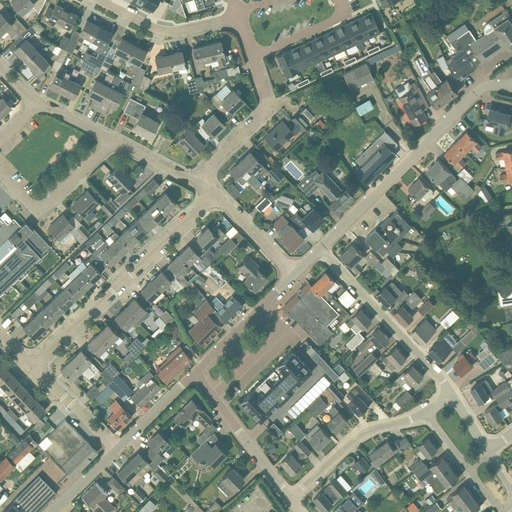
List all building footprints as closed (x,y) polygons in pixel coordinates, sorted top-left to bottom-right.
[(14,0),(12,3),(22,13),(31,5),(39,12),(44,0),(14,0)] [(143,0),(142,3),(152,9),(156,0),(159,0),(163,2),(163,0),(143,0)] [(179,0),(174,0),(170,9),(182,5),(181,3),(179,0)] [(179,0),(181,3),(188,0),(194,0),(197,9),(215,3),(214,0),(179,0)] [(75,15),(64,9),(65,9),(56,4),(53,10),(48,7),(42,19),(52,25),(54,20),(69,28),(76,14),(75,14),(75,15)] [(359,18),(368,38),(380,32),(371,12),(359,18)] [(459,53),(462,50),(464,49),(470,59),(468,61),(473,67),(507,44),(510,48),(511,46),(511,23),(505,12),(491,21),(495,27),(477,40),(469,29),(451,42),(458,52),(459,53)] [(17,31),(21,35),(27,29),(17,18),(16,18),(18,20),(12,25),(1,13),(0,13),(0,33),(5,29),(12,36),(17,31)] [(359,18),(347,24),(356,43),(368,38),(359,18)] [(80,32),(75,29),(65,49),(67,50),(72,52),(78,40),(82,42),(85,35),(92,39),(99,26),(86,20),(80,32)] [(356,43),(347,24),(336,29),(345,49),(356,43)] [(21,35),(8,46),(13,51),(15,49),(26,60),(36,50),(27,40),(36,31),(31,25),(27,29),(21,35)] [(111,33),(99,26),(92,39),(99,42),(96,49),(101,51),(104,45),(105,45),(111,33)] [(58,45),(61,47),(65,49),(75,29),(74,29),(70,38),(64,35),(58,45)] [(336,29),(324,34),(333,54),(345,49),(336,29)] [(324,34),(312,40),(321,60),(333,54),(324,34)] [(124,63),(127,57),(134,44),(122,38),(115,51),(121,54),(118,60),(124,63)] [(312,40),(300,45),(309,65),(321,60),(312,40)] [(220,41),(207,45),(210,59),(218,57),(220,65),(225,63),(223,56),(224,56),(220,41)] [(131,83),(139,87),(144,73),(138,70),(141,64),(139,63),(146,50),(134,44),(127,57),(134,61),(131,67),(134,69),(132,72),(135,74),(131,83)] [(210,59),(207,45),(193,48),(197,63),(197,62),(199,69),(205,68),(203,61),(210,59)] [(309,65),(300,45),(289,51),(288,51),(298,71),(309,65)] [(61,47),(55,60),(61,63),(67,50),(65,49),(61,47)] [(449,66),(456,79),(458,82),(459,81),(459,80),(458,81),(456,79),(473,67),(468,61),(470,59),(464,49),(462,50),(459,53),(458,52),(446,61),(449,66)] [(36,50),(26,60),(36,71),(34,74),(39,78),(52,66),(36,50)] [(286,76),(298,71),(288,51),(288,50),(276,56),(286,76)] [(82,58),(83,58),(96,65),(100,67),(105,56),(98,52),(96,56),(86,51),(82,58)] [(168,54),(172,68),(174,78),(180,77),(178,67),(185,65),(181,51),(168,54)] [(158,71),(172,68),(168,54),(155,57),(158,71)] [(100,67),(107,71),(113,59),(106,55),(100,67)] [(429,74),(432,73),(428,67),(429,64),(424,55),(414,60),(424,78),(433,90),(427,94),(437,107),(448,100),(429,74)] [(449,66),(446,61),(444,55),(438,58),(444,69),(449,66)] [(96,65),(83,58),(80,65),(85,68),(83,72),(90,76),(96,65)] [(343,73),(350,89),(373,78),(366,62),(343,73)] [(56,72),(49,85),(61,91),(70,73),(71,71),(65,68),(62,75),(56,72)] [(213,71),(216,81),(229,74),(227,68),(213,71)] [(435,70),(432,72),(429,74),(448,100),(458,92),(448,79),(443,82),(435,70)] [(95,80),(88,93),(95,96),(90,106),(97,110),(114,75),(108,72),(102,83),(95,80)] [(70,73),(61,91),(73,98),(80,84),(74,81),(76,76),(70,73)] [(144,73),(139,87),(146,90),(152,78),(144,74),(144,73)] [(114,75),(97,110),(104,113),(109,104),(115,107),(122,93),(115,90),(121,78),(114,75)] [(202,76),(194,78),(198,91),(209,85),(208,80),(203,81),(202,76)] [(198,91),(194,78),(187,80),(191,95),(198,91)] [(126,82),(123,90),(128,92),(131,84),(126,82)] [(396,89),(400,97),(410,116),(415,124),(427,118),(423,110),(420,105),(427,101),(419,87),(413,91),(408,82),(396,89)] [(215,94),(209,99),(229,120),(235,114),(232,111),(244,100),(233,89),(232,91),(225,85),(215,94)] [(0,114),(1,116),(11,107),(2,97),(0,98),(0,114)] [(133,128),(150,137),(158,122),(141,113),(145,105),(130,98),(124,111),(138,119),(133,128)] [(493,131),(504,133),(506,127),(508,128),(511,114),(490,109),(486,123),(497,125),(496,130),(494,130),(493,131)] [(294,123),(289,127),(282,121),(265,137),(276,148),(293,132),(295,134),(300,129),(301,131),(310,123),(299,112),(291,120),(294,123)] [(193,126),(203,136),(209,131),(213,135),(224,125),(213,113),(205,121),(202,118),(193,126)] [(320,119),(315,123),(322,130),(326,126),(320,119)] [(187,148),(186,148),(187,150),(188,149),(193,154),(203,145),(196,137),(188,129),(187,131),(181,125),(175,131),(167,138),(173,144),(179,139),(187,148)] [(467,131),(456,142),(466,152),(471,146),(477,152),(482,147),(476,141),(477,141),(467,131)] [(361,165),(356,171),(367,182),(395,154),(391,150),(378,137),(366,149),(356,160),(361,165)] [(466,152),(456,142),(445,153),(454,163),(455,162),(461,168),(466,163),(460,157),(466,152)] [(505,158),(507,166),(511,164),(511,148),(504,150),(504,151),(496,152),(497,159),(505,158)] [(250,152),(240,161),(256,177),(257,179),(267,170),(250,152)] [(428,170),(427,171),(438,183),(439,182),(444,188),(453,180),(455,182),(457,180),(455,178),(456,177),(450,171),(439,159),(433,165),(431,165),(428,169),(428,170)] [(240,161),(231,170),(237,177),(236,178),(239,182),(240,183),(241,184),(243,182),(244,183),(248,179),(251,182),(256,177),(240,161)] [(511,164),(507,166),(508,173),(500,175),(501,182),(509,180),(510,181),(511,180),(511,164)] [(268,171),(277,181),(283,176),(274,165),(268,171)] [(114,199),(120,206),(133,193),(128,187),(135,180),(129,174),(128,175),(119,166),(108,177),(122,191),(114,199)] [(465,167),(458,174),(461,176),(467,182),(473,176),(465,167)] [(298,184),(309,195),(319,186),(333,200),(329,204),(337,212),(353,196),(346,188),(343,191),(337,184),(336,185),(323,171),(320,174),(316,169),(310,175),(308,174),(298,184)] [(455,182),(451,186),(465,200),(474,190),(467,182),(461,176),(457,180),(455,182)] [(434,192),(430,188),(430,187),(420,177),(409,189),(418,199),(422,195),(427,199),(434,192)] [(144,188),(150,194),(160,184),(154,178),(144,188)] [(141,190),(134,197),(138,201),(145,194),(141,190)] [(73,205),(84,217),(99,203),(87,191),(73,205)] [(165,192),(156,201),(166,212),(176,203),(165,192)] [(278,204),(290,209),(294,199),(282,195),(281,195),(280,195),(274,200),(278,204)] [(255,206),(261,212),(272,202),(266,196),(255,206)] [(134,197),(125,205),(129,209),(138,201),(134,197)] [(115,210),(106,201),(101,206),(110,215),(115,210)] [(156,201),(147,209),(157,221),(166,212),(156,201)] [(431,202),(419,214),(426,221),(431,216),(429,215),(437,208),(431,202)] [(125,205),(116,214),(120,218),(129,209),(125,205)] [(290,217),(301,228),(307,223),(312,229),(324,219),(313,207),(307,213),(301,206),(290,217)] [(147,209),(137,218),(148,229),(157,221),(147,209)] [(391,219),(379,231),(376,228),(366,238),(383,255),(387,251),(393,257),(403,247),(397,241),(412,227),(402,217),(403,216),(402,215),(398,210),(390,217),(391,219)] [(483,230),(486,240),(493,238),(504,235),(505,238),(506,238),(508,248),(511,246),(511,212),(502,215),(505,224),(499,226),(498,220),(489,222),(491,228),(483,230)] [(48,228),(60,240),(70,231),(74,227),(74,226),(63,214),(48,228)] [(116,214),(107,223),(111,227),(120,218),(116,214)] [(282,239),(291,249),(303,238),(282,216),(273,225),(284,236),(282,239)] [(0,245),(21,225),(13,218),(8,223),(4,220),(2,221),(0,218),(0,245)] [(137,218),(128,227),(139,238),(148,229),(137,218)] [(21,225),(0,245),(0,292),(39,256),(41,258),(48,251),(46,249),(50,246),(33,228),(32,229),(25,221),(21,225)] [(107,223),(103,227),(109,233),(113,229),(111,227),(107,223)] [(71,233),(81,243),(85,239),(90,234),(81,224),(76,229),(74,227),(70,231),(71,233)] [(197,238),(206,248),(217,237),(220,240),(226,235),(216,225),(211,230),(208,227),(197,238)] [(128,227),(119,236),(129,247),(139,238),(128,227)] [(114,240),(109,245),(120,256),(129,247),(119,236),(115,232),(111,236),(114,240)] [(219,248),(225,255),(237,244),(230,237),(219,248)] [(84,244),(86,246),(93,240),(91,238),(84,244)] [(110,265),(120,256),(109,245),(106,241),(106,242),(105,240),(91,253),(93,254),(100,262),(103,265),(107,261),(110,265)] [(353,243),(341,255),(359,273),(364,268),(361,266),(357,261),(364,254),(353,243)] [(189,245),(179,255),(188,264),(198,254),(189,245)] [(209,248),(203,253),(207,257),(211,263),(218,257),(209,248)] [(371,252),(366,257),(368,259),(374,265),(379,260),(371,252)] [(207,267),(210,264),(211,263),(207,257),(203,253),(198,258),(207,267)] [(100,262),(93,254),(84,263),(87,266),(81,271),(92,282),(102,273),(95,266),(100,262)] [(179,255),(169,264),(178,274),(182,269),(185,272),(191,267),(188,264),(179,255)] [(248,276),(244,280),(255,290),(267,278),(257,268),(259,266),(249,256),(238,267),(248,276)] [(392,273),(393,275),(399,269),(390,260),(384,265),(387,267),(392,273)] [(66,262),(60,267),(64,271),(70,266),(66,262)] [(210,264),(207,267),(204,269),(221,286),(226,281),(223,277),(210,264)] [(64,271),(60,267),(54,273),(58,277),(64,271)] [(387,267),(381,272),(387,278),(392,273),(387,267)] [(81,271),(72,280),(83,291),(92,282),(81,271)] [(161,271),(151,281),(161,290),(171,281),(161,271)] [(312,285),(326,299),(332,294),(327,289),(331,286),(340,295),(345,290),(336,280),(335,281),(331,277),(332,276),(331,275),(330,276),(326,272),(312,285)] [(181,274),(176,279),(184,288),(189,283),(181,274)] [(511,278),(499,290),(502,305),(511,303),(511,278)] [(48,279),(42,285),(46,289),(52,283),(48,279)] [(184,288),(176,279),(171,284),(179,293),(184,288)] [(72,280),(63,289),(73,300),(83,291),(72,280)] [(161,290),(151,281),(141,290),(150,300),(161,290)] [(377,294),(388,306),(396,298),(401,302),(409,294),(404,289),(401,293),(395,287),(397,285),(393,281),(386,287),(386,286),(377,294)] [(326,299),(312,285),(311,284),(286,309),(320,344),(351,315),(334,297),(335,296),(332,294),(326,299)] [(46,289),(42,285),(35,291),(39,295),(46,289)] [(63,289),(54,298),(64,309),(73,300),(63,289)] [(395,313),(405,324),(414,316),(408,310),(421,298),(414,291),(406,299),(408,301),(402,307),(395,313)] [(216,297),(211,302),(219,310),(217,312),(227,322),(243,306),(233,296),(232,297),(227,292),(219,300),(216,297)] [(54,298),(44,307),(55,318),(64,309),(54,298)] [(135,298),(125,308),(140,323),(144,319),(139,315),(145,309),(135,298)] [(189,330),(204,345),(221,327),(212,319),(217,314),(216,313),(217,312),(207,299),(194,312),(200,318),(189,330)] [(430,299),(419,310),(424,315),(434,304),(430,299)] [(27,307),(23,303),(11,314),(15,318),(27,307)] [(44,307),(35,315),(46,326),(55,318),(44,307)] [(140,323),(125,308),(115,317),(126,328),(131,323),(135,327),(140,323)] [(347,323),(351,327),(353,325),(360,332),(372,320),(361,309),(353,317),(353,318),(347,323)] [(166,310),(160,315),(169,324),(175,319),(166,310)] [(441,321),(447,327),(459,316),(453,310),(441,321)] [(46,326),(35,315),(23,327),(34,338),(46,326)] [(169,324),(160,315),(154,321),(163,330),(169,324)] [(412,332),(422,343),(436,330),(427,320),(422,324),(421,324),(412,332)] [(108,324),(98,333),(113,349),(117,345),(113,340),(118,335),(108,324)] [(473,329),(461,340),(466,345),(480,332),(473,324),(470,326),(473,329)] [(363,352),(370,345),(375,341),(381,347),(390,339),(379,328),(371,336),(366,341),(359,348),(363,352)] [(98,333),(88,343),(99,354),(104,348),(109,353),(113,349),(98,333)] [(357,333),(346,343),(352,350),(363,340),(357,333)] [(137,337),(132,342),(141,352),(146,347),(137,337)] [(429,350),(439,361),(453,348),(448,342),(444,338),(439,343),(438,342),(429,350)] [(141,352),(132,342),(127,347),(136,357),(141,352)] [(387,354),(389,356),(383,360),(387,365),(388,364),(394,369),(398,366),(407,358),(396,346),(387,354)] [(511,347),(494,351),(500,359),(505,365),(511,364),(511,347)] [(156,371),(166,382),(191,358),(181,348),(172,356),(170,354),(167,357),(169,359),(156,371)] [(81,350),(71,359),(89,378),(98,369),(90,361),(91,360),(81,350)] [(485,370),(498,358),(492,350),(478,362),(485,370)] [(262,421),(313,371),(293,351),(280,363),(282,365),(277,371),(274,369),(260,383),(263,385),(257,389),(255,387),(242,400),(262,421)] [(340,376),(316,351),(312,355),(335,380),(340,376)] [(372,352),(354,370),(360,376),(378,358),(372,352)] [(460,360),(454,365),(462,375),(473,365),(470,362),(476,357),(472,352),(466,357),(463,353),(458,358),(460,360)] [(81,370),(71,359),(61,369),(71,379),(77,385),(81,380),(76,375),(81,370)] [(376,362),(369,368),(376,376),(383,370),(376,362)] [(0,365),(0,382),(10,372),(2,363),(0,365)] [(110,363),(105,368),(114,377),(119,372),(110,363)] [(395,380),(401,386),(406,381),(411,387),(424,376),(413,365),(405,372),(404,372),(395,380)] [(114,377),(105,368),(100,373),(104,376),(100,380),(106,386),(107,384),(108,383),(114,377)] [(124,399),(130,393),(132,396),(131,396),(141,406),(161,387),(152,377),(153,375),(150,371),(141,379),(136,384),(122,370),(119,372),(114,377),(108,383),(124,399)] [(0,391),(4,396),(8,392),(8,393),(19,382),(10,372),(0,382),(0,391)] [(493,393),(496,398),(511,389),(507,381),(494,390),(487,380),(482,383),(481,382),(471,389),(479,402),(493,393)] [(8,393),(17,402),(28,391),(19,382),(8,393)] [(332,383),(327,387),(330,391),(339,400),(340,401),(345,397),(332,383)] [(95,384),(85,393),(91,399),(101,390),(97,387),(95,384)] [(108,397),(114,392),(107,384),(106,386),(101,390),(108,397)] [(368,406),(360,396),(362,394),(355,387),(347,394),(352,400),(349,403),(359,414),(368,406)] [(511,389),(496,398),(499,403),(496,405),(495,404),(485,411),(493,424),(503,418),(499,411),(511,403),(509,397),(511,395),(511,389)] [(396,401),(402,407),(413,396),(408,390),(396,401)] [(17,402),(26,411),(37,401),(28,391),(17,402)] [(320,395),(307,408),(314,416),(327,403),(320,395)] [(200,422),(205,427),(212,420),(192,399),(174,416),(181,423),(185,427),(197,415),(202,420),(200,422)] [(108,418),(118,429),(131,417),(116,400),(110,406),(115,412),(108,418)] [(37,401),(26,411),(34,420),(38,417),(45,410),(37,401)] [(329,411),(335,416),(329,422),(337,431),(348,420),(334,406),(329,411)] [(7,411),(3,415),(10,422),(14,418),(7,411)] [(63,465),(73,476),(97,452),(65,419),(47,437),(52,442),(46,448),(63,465)] [(17,422),(13,426),(20,433),(24,429),(17,422)] [(283,432),(274,422),(269,427),(278,436),(283,432)] [(202,432),(207,437),(216,427),(212,423),(202,432)] [(300,440),(306,434),(296,423),(290,429),(300,440)] [(306,434),(319,448),(330,438),(317,424),(306,434)] [(145,452),(155,462),(157,464),(158,464),(164,458),(161,454),(163,453),(167,449),(170,446),(166,441),(167,440),(165,439),(158,432),(148,442),(152,446),(145,452)] [(0,462),(0,479),(0,480),(30,451),(33,454),(41,446),(29,434),(0,462)] [(393,443),(400,453),(411,444),(406,437),(400,441),(398,439),(393,443)] [(413,450),(416,455),(423,450),(428,457),(438,449),(428,437),(419,444),(420,445),(413,450)] [(191,454),(197,461),(198,460),(199,461),(201,463),(203,463),(205,463),(207,461),(208,460),(214,466),(219,461),(221,460),(222,459),(224,458),(226,458),(225,455),(227,453),(225,452),(226,452),(222,445),(220,447),(215,442),(211,446),(206,440),(191,454)] [(298,449),(293,453),(292,453),(282,461),(292,473),(302,464),(299,461),(305,456),(305,457),(311,452),(301,440),(295,445),(298,449)] [(371,454),(378,463),(395,451),(388,441),(387,441),(388,443),(379,450),(378,448),(371,454)] [(138,452),(128,462),(142,476),(148,471),(151,468),(157,474),(156,476),(162,482),(168,476),(167,474),(162,469),(157,464),(155,462),(151,466),(146,461),(147,460),(138,452)] [(430,483),(451,467),(443,456),(431,465),(432,465),(429,467),(426,464),(415,472),(422,481),(426,478),(430,483)] [(407,470),(411,475),(415,472),(426,464),(422,458),(407,470)] [(142,476),(128,462),(118,472),(125,479),(126,481),(127,480),(132,486),(136,482),(142,476)] [(367,463),(359,470),(362,474),(371,467),(367,463)] [(375,467),(370,472),(374,476),(378,471),(375,467)] [(451,467),(430,483),(437,493),(447,486),(459,478),(451,467)] [(217,485),(222,489),(228,495),(233,489),(244,479),(232,468),(222,478),(223,479),(217,485)] [(12,503),(2,511),(37,511),(57,493),(39,475),(11,501),(12,503)] [(108,482),(118,493),(123,488),(113,477),(108,482)] [(314,498),(324,511),(333,503),(347,491),(336,478),(329,484),(329,485),(314,498)] [(107,493),(103,489),(96,482),(82,496),(89,503),(92,507),(93,507),(97,511),(110,511),(115,508),(103,496),(107,493)] [(457,499),(461,504),(473,495),(465,485),(453,494),(454,494),(447,499),(451,504),(457,499)] [(132,493),(140,501),(145,496),(137,488),(132,493)] [(473,495),(461,504),(465,509),(461,511),(473,511),(481,506),(473,495)] [(361,511),(357,507),(358,506),(349,497),(347,498),(348,499),(342,505),(341,504),(333,511),(361,511)] [(204,511),(217,511),(222,507),(216,501),(204,511)] [(425,511),(438,511),(442,509),(438,502),(425,511)]
